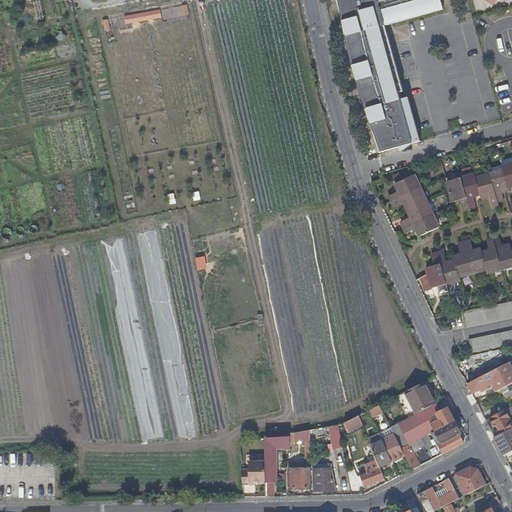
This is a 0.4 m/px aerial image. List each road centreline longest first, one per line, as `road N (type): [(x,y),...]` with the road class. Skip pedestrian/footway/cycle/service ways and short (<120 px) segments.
road 1 (residential): [(309,0),(356,168),(430,342),(485,445)]
road 2 (residential): [(192,509),(352,508),(485,445)]
road 3 (residential): [(3,511),(192,509)]
